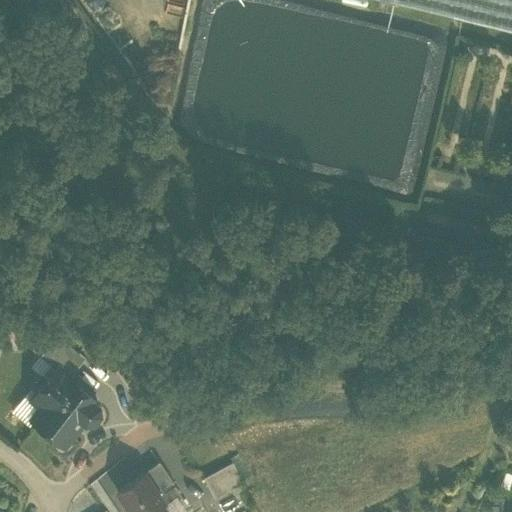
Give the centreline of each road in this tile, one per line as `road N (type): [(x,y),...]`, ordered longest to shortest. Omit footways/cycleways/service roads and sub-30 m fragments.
road 1 (track): [(64,0),(133,99),(214,150),(511,267)]
road 2 (track): [(49,497),(142,426),(281,390),(397,391),(511,357)]
road 3 (track): [(450,511),(488,454),(508,358)]
